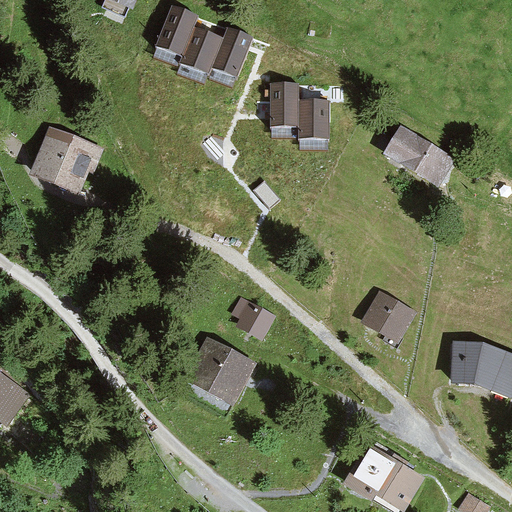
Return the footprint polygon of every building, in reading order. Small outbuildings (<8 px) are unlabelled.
[(0,0),(0,8),(14,3),(12,0),(0,0)] [(125,19),(133,0),(119,0),(122,1),(116,14),(125,19)] [(93,152),(40,128),(21,170),(73,194),(93,152)] [(451,161),(402,132),(388,155),(437,185),(451,161)] [(413,316),(381,297),(366,323),(397,342),(413,316)] [(269,318),(239,302),(232,314),(238,317),(234,326),(258,338),(269,318)] [(247,365),(202,340),(182,377),(226,402),(247,365)] [(511,358),(483,347),(456,346),(455,385),(475,384),(511,398),(511,395),(511,358)] [(0,417),(18,392),(0,378),(0,417)] [(417,479),(366,450),(348,481),(399,510),(417,479)] [(482,511),(484,509),(467,500),(460,511),(482,511)]
